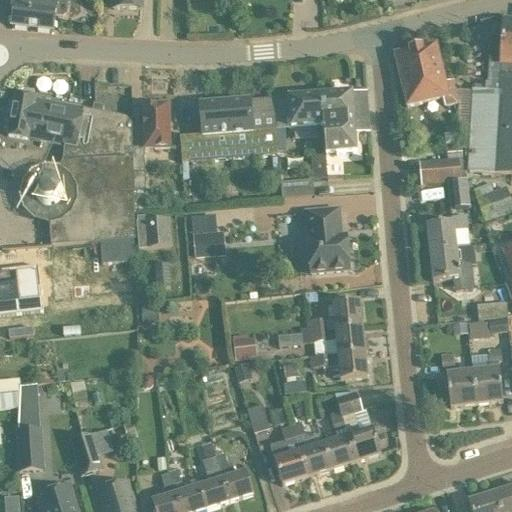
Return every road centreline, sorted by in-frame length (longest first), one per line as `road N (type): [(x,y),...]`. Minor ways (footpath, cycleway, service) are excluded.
road 1 (residential): [(375,34),(419,485)]
road 2 (residential): [(1,45),(220,55),(375,34)]
road 3 (residential): [(375,34),(503,0)]
